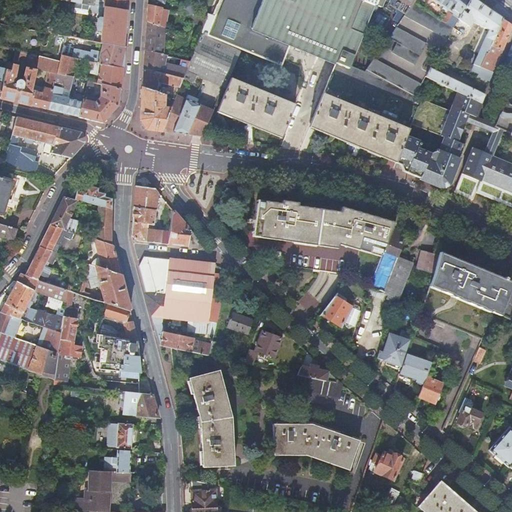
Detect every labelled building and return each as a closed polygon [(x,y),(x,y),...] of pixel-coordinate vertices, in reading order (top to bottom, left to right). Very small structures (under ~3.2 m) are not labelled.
[(128,7),(128,0),(96,0),(96,6),(128,11),(128,7)] [(193,15),(194,15),(201,0),(188,0),(187,4),(182,3),(180,14),(193,16),(193,15)] [(222,0),(207,36),(222,42),(239,0),(222,0)] [(309,51),(312,52),(325,28),(335,33),(342,22),(354,29),(339,54),(352,61),(363,34),(377,3),(384,5),(386,0),(239,0),(222,42),(243,49),(282,65),(291,44),(309,51)] [(384,79),(414,95),(416,92),(425,75),(458,91),(481,104),(494,73),(481,67),(486,54),(487,51),(488,51),(490,49),(502,19),(487,8),(475,0),(469,0),(458,19),(452,14),(448,22),(445,23),(441,20),(414,1),(411,6),(366,69),(384,79)] [(433,0),(448,10),(441,20),(445,23),(448,22),(452,14),(458,19),(469,0),(433,0)] [(126,29),(128,11),(96,6),(91,5),(91,10),(93,12),(98,12),(100,11),(101,10),(105,11),(103,21),(102,19),(100,19),(98,21),(96,29),(98,32),(100,32),(103,30),(101,43),(102,43),(124,47),(126,29)] [(147,23),(164,30),(169,11),(148,6),(147,23)] [(381,31),(387,20),(377,14),(370,26),(381,31)] [(193,16),(189,23),(203,29),(206,21),(194,15),(193,15),(193,16)] [(481,67),(494,73),(511,26),(509,24),(502,19),(490,49),(493,50),(494,47),(495,48),(491,57),(486,54),(481,67)] [(354,29),(342,22),(335,33),(325,28),(312,52),(337,62),(338,60),(350,65),(352,61),(339,54),(354,29)] [(145,51),(163,55),(164,30),(147,23),(145,51)] [(240,51),(201,35),(191,60),(189,63),(183,80),(192,84),(195,76),(224,88),(240,51)] [(82,60),(87,61),(98,63),(99,64),(124,68),(125,56),(125,47),(124,47),(102,43),(101,52),(91,50),(91,53),(74,50),(73,59),(79,60),(82,60)] [(511,45),(502,72),(510,75),(511,69),(511,45)] [(15,50),(12,66),(9,65),(7,71),(6,71),(0,98),(0,99),(31,107),(34,92),(31,91),(36,70),(39,56),(15,50)] [(166,56),(163,55),(145,51),(144,70),(162,75),(166,56)] [(34,92),(31,107),(48,111),(51,96),(52,96),(53,91),(55,87),(57,75),(58,74),(60,62),(55,61),(39,56),(36,70),(47,73),(43,89),(42,94),(34,92)] [(79,60),(73,59),(61,56),(60,62),(58,74),(74,78),(75,78),(79,60)] [(183,80),(189,63),(185,62),(166,56),(162,75),(183,80)] [(98,84),(102,85),(120,89),(120,90),(122,90),(123,84),(124,68),(99,64),(98,63),(87,61),(86,66),(91,67),(91,70),(91,73),(99,75),(98,84)] [(177,96),(183,80),(162,75),(144,70),(142,88),(140,120),(147,129),(162,131),(170,109),(161,109),(161,105),(163,106),(164,97),(175,101),(177,96)] [(311,124),(385,154),(410,103),(333,71),(311,124)] [(74,78),(58,74),(57,75),(55,87),(53,91),(52,96),(51,96),(48,111),(79,118),(83,103),(76,102),(69,100),(71,92),(75,78),(74,78)] [(218,109),(272,131),(283,135),(295,106),(286,103),(230,80),(218,109)] [(84,100),(83,103),(79,118),(104,124),(119,107),(120,90),(120,89),(102,85),(98,97),(93,102),(85,100),(84,100)] [(450,186),(465,145),(457,142),(465,121),(468,114),(476,118),(481,104),(458,91),(450,109),(423,96),(418,107),(413,121),(446,133),(440,149),(437,147),(431,150),(418,145),(421,139),(408,134),(400,152),(397,159),(397,160),(410,166),(407,173),(438,186),(443,188),(450,186)] [(172,133),(185,100),(177,96),(175,101),(172,107),(171,107),(170,109),(162,131),(172,133)] [(185,100),(172,133),(187,135),(200,105),(186,100),(185,100)] [(511,104),(504,102),(495,125),(492,132),(483,153),(491,156),(501,131),(510,134),(510,136),(511,136),(511,166),(490,157),(480,181),(462,174),(455,193),(473,201),(476,194),(511,208),(511,104)] [(418,107),(410,103),(385,154),(397,159),(400,152),(400,151),(403,142),(402,137),(404,133),(408,134),(413,121),(418,107)] [(200,105),(187,135),(201,137),(213,111),(200,105)] [(465,121),(473,124),(476,118),(468,114),(465,121)] [(48,154),(69,160),(84,144),(81,134),(16,118),(1,167),(21,173),(22,170),(18,169),(21,159),(33,163),(35,153),(20,148),(17,156),(15,155),(11,153),(15,137),(23,139),(23,142),(24,143),(28,145),(30,143),(31,141),(44,145),(44,146),(50,148),(48,154)] [(476,126),(480,127),(483,120),(479,119),(476,118),(473,124),(476,126)] [(480,127),(492,132),(495,125),(483,120),(480,127)] [(400,152),(408,134),(404,133),(402,137),(403,142),(400,151),(400,152)] [(491,156),(483,153),(472,148),(462,174),(480,181),(490,157),(491,156)] [(107,177),(112,171),(112,165),(97,159),(93,163),(92,172),(107,177)] [(13,176),(11,183),(0,178),(0,218),(4,219),(7,210),(14,213),(25,180),(13,176)] [(77,201),(98,207),(111,210),(111,197),(96,193),(97,189),(86,186),(85,190),(77,188),(74,201),(77,201)] [(135,186),(132,223),(147,225),(154,226),(158,193),(155,190),(144,188),(135,186)] [(71,214),(77,201),(74,201),(64,198),(50,225),(72,233),(74,234),(77,223),(74,222),(77,216),(71,214)] [(253,235),(260,201),(256,201),(251,232),(253,235)] [(253,235),(273,256),(287,258),(299,251),(311,209),(260,201),(253,235)] [(111,210),(98,207),(94,241),(112,247),(111,243),(111,210)] [(382,251),(392,228),(393,224),(340,208),(339,213),(326,211),(309,267),(309,268),(304,270),(344,276),(350,276),(350,278),(357,279),(357,277),(372,279),(382,251)] [(309,267),(326,211),(311,209),(299,251),(287,258),(273,256),(282,266),(304,270),(309,268),(309,267)] [(189,236),(192,234),(172,211),(168,240),(168,245),(187,247),(189,236)] [(137,242),(168,245),(168,240),(161,239),(162,232),(146,230),(147,225),(132,223),(131,237),(137,242)] [(0,237),(11,241),(14,230),(0,225),(0,237)] [(69,239),(72,233),(50,225),(38,248),(51,252),(59,236),(69,239)] [(385,299),(395,303),(412,263),(397,257),(402,243),(400,242),(404,233),(392,228),(382,251),(400,259),(386,295),(387,295),(385,299)] [(198,241),(192,234),(189,236),(187,247),(197,248),(198,241)] [(112,247),(94,241),(101,270),(120,276),(114,254),(112,247)] [(58,255),(51,252),(38,248),(32,260),(44,265),(46,261),(49,262),(50,260),(53,260),(54,256),(66,262),(67,258),(58,255)] [(67,258),(71,259),(72,254),(60,250),(58,255),(67,258)] [(368,289),(386,295),(400,259),(382,251),(372,279),(368,289)] [(417,269),(434,273),(438,255),(421,251),(417,269)] [(438,255),(434,273),(429,287),(502,317),(511,291),(511,284),(508,283),(509,280),(507,280),(506,282),(438,253),(438,255)] [(209,322),(213,272),(214,265),(143,257),(138,267),(159,346),(171,349),(209,357),(211,346),(193,342),(193,340),(164,334),(161,322),(162,316),(209,322)] [(44,265),(32,260),(24,277),(36,281),(44,265)] [(120,276),(101,270),(88,265),(86,272),(95,271),(97,277),(89,280),(92,290),(100,287),(104,303),(107,304),(107,305),(129,312),(122,284),(120,276)] [(217,323),(227,276),(213,272),(209,322),(217,323)] [(67,292),(58,289),(38,282),(38,281),(36,281),(24,277),(19,275),(0,313),(21,320),(47,329),(61,334),(64,314),(57,311),(54,318),(29,309),(32,303),(28,301),(34,291),(66,303),(66,301),(67,292)] [(67,291),(94,300),(95,297),(86,294),(84,291),(86,284),(84,278),(80,291),(73,288),(73,287),(60,283),(58,289),(67,292),(67,291)] [(351,308),(334,297),(320,315),(340,327),(343,323),(355,328),(360,312),(358,312),(358,307),(354,306),(351,308)] [(71,302),(66,301),(66,303),(64,314),(61,334),(58,354),(54,380),(54,381),(67,382),(71,356),(80,357),(82,347),(74,345),(77,320),(79,311),(70,309),(71,302)] [(137,343),(129,312),(107,305),(97,335),(99,336),(108,337),(110,326),(107,325),(109,319),(122,324),(125,332),(119,333),(119,339),(137,343)] [(21,320),(0,313),(0,333),(14,338),(21,320)] [(253,320),(232,313),(227,328),(248,335),(253,320)] [(58,354),(61,334),(47,329),(40,348),(58,354)] [(281,339),(262,332),(255,351),(264,354),(263,357),(265,357),(266,355),(274,358),(281,339)] [(14,338),(0,333),(0,361),(12,366),(21,341),(14,338)] [(408,342),(389,335),(382,354),(392,357),(391,360),(400,363),(408,342)] [(136,352),(137,343),(119,339),(108,337),(99,336),(98,344),(97,350),(101,350),(99,364),(98,371),(119,373),(118,379),(138,381),(138,375),(137,358),(133,357),(133,353),(136,353),(136,352)] [(28,371),(36,346),(21,341),(12,366),(28,371)] [(224,345),(212,342),(211,346),(209,357),(221,359),(224,345)] [(40,375),(54,380),(58,354),(40,348),(36,346),(28,371),(40,375)] [(478,348),(472,360),(480,364),(485,351),(478,348)] [(256,353),(248,350),(244,364),(252,366),(256,353)] [(425,378),(431,364),(405,355),(398,375),(423,383),(425,378)] [(311,369),(301,366),(297,375),(326,381),(327,372),(318,370),(319,367),(311,366),(311,369)] [(342,384),(337,380),(336,383),(326,381),(297,375),(280,371),(277,384),(339,397),(342,384)] [(228,420),(216,373),(190,380),(201,425),(203,469),(230,467),(228,421),(228,420)] [(425,378),(423,383),(417,398),(433,405),(441,385),(425,378)] [(157,418),(151,396),(138,394),(125,393),(124,415),(157,418)] [(480,414),(463,406),(455,423),(457,424),(457,425),(457,426),(462,428),(463,428),(464,427),(465,427),(466,426),(473,429),(480,414)] [(31,425),(31,422),(23,419),(19,432),(26,435),(29,425),(31,425)] [(108,433),(106,450),(115,451),(115,448),(129,449),(131,426),(110,424),(109,433),(108,433)] [(311,424),(273,425),(273,452),(307,452),(349,467),(358,441),(311,424)] [(511,431),(508,427),(488,450),(507,467),(509,465),(511,467),(511,431)] [(464,452),(471,458),(479,440),(470,436),(464,452)] [(138,452),(150,453),(150,445),(138,444),(138,452)] [(104,457),(104,472),(128,473),(130,452),(117,451),(116,458),(104,457)] [(372,462),(369,460),(367,465),(370,467),(368,470),(391,481),(402,460),(391,455),(390,457),(382,454),(381,457),(375,455),(372,462)] [(410,482),(411,482),(418,484),(423,473),(414,470),(410,482)] [(104,472),(86,471),(86,475),(89,475),(89,492),(85,492),(85,491),(72,490),(72,511),(88,511),(108,511),(109,482),(129,482),(130,473),(128,473),(104,472)] [(208,484),(191,480),(191,491),(192,508),(189,510),(189,511),(219,511),(219,507),(215,507),(214,490),(208,490),(208,484)] [(439,482),(417,507),(417,508),(419,506),(425,511),(472,511),(439,482),(440,482),(439,482)] [(386,491),(381,503),(391,506),(395,494),(386,491)]
